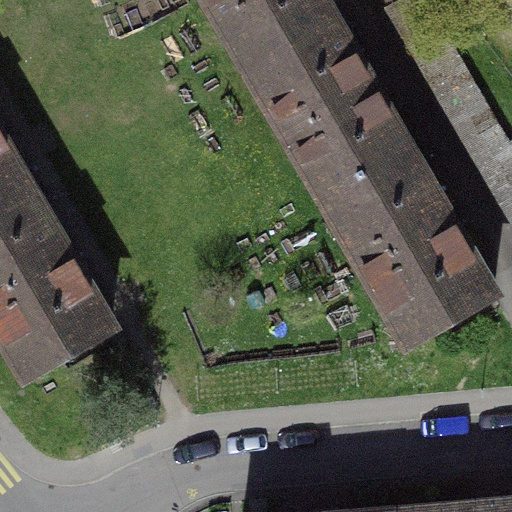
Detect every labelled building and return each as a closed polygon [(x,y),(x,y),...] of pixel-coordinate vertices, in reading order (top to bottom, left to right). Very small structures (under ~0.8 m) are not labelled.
[(207,0),(249,71),(333,22),(320,0),(207,0)] [(511,149),(424,0),(402,0),(393,5),(511,208),(511,149)] [(372,88),(333,22),(249,71),(326,203),(410,154),(372,88)] [(0,140),(0,203),(27,187),(0,140)] [(451,225),(410,154),(326,203),(408,345),(493,296),(451,225)] [(68,257),(27,187),(0,203),(0,334),(26,379),(110,329),(68,257)] [(511,511),(511,501),(495,503),(395,511),(394,511),(511,511)]
